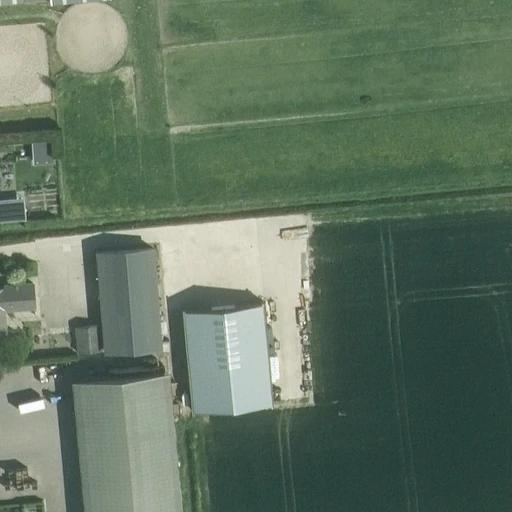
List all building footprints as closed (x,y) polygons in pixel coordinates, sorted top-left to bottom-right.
[(0,220),(10,220),(10,211),(9,199),(2,199),(0,199),(0,220)] [(104,351),(162,346),(154,248),(96,253),(104,351)] [(0,332),(4,332),(2,310),(34,307),(32,283),(7,285),(7,288),(0,288),(0,332)] [(192,410),(272,402),(263,302),(183,309),(192,410)] [(77,353),(99,351),(98,325),(75,327),(77,353)] [(181,511),(168,371),(93,378),(105,511),(181,511)]
